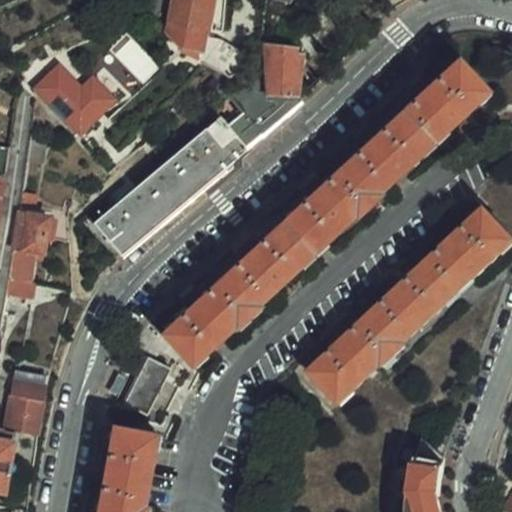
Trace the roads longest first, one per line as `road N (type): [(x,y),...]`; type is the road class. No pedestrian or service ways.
road 1 (residential): [(511,10),(447,7),(399,36),(152,261),(109,310),(93,352),(60,511)]
road 2 (residential): [(471,511),(472,459),(511,347)]
